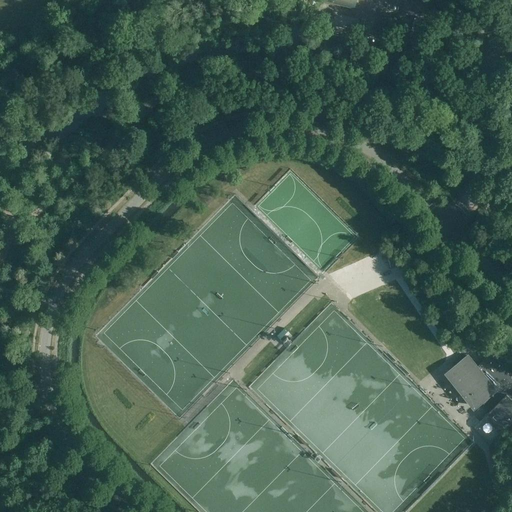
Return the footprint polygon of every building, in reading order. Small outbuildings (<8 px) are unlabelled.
[(357,0),(312,0),(312,1),(354,12),(357,0)] [(414,45),(420,20),(414,19),(408,43),(414,45)] [(502,248),(511,258),(511,243),(510,241),(502,248)] [(389,248),(381,252),(390,270),(398,266),(389,248)] [(511,359),(498,345),(480,363),(481,364),(478,368),(468,356),(449,371),(477,405),(483,401),(490,411),(480,421),(496,437),(511,421),(511,359)]
